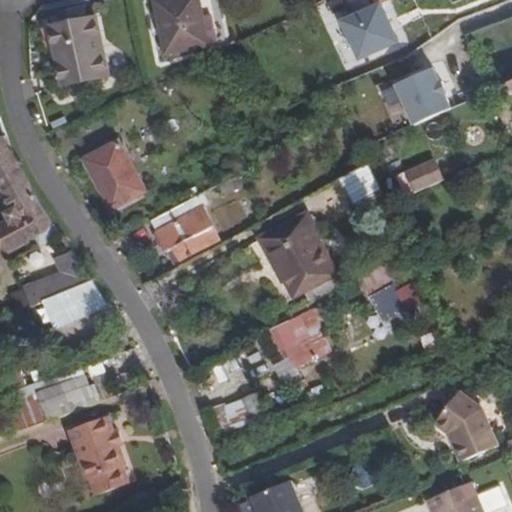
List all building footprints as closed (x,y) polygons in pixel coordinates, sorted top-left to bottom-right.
[(200,0),(170,0),(157,3),(167,54),(209,46),(200,0)] [(361,63),(405,44),(387,2),(343,20),(361,63)] [(110,76),(97,16),(51,27),(65,87),(110,76)] [(441,67),(400,83),(417,127),(458,111),(441,67)] [(44,222),(55,215),(27,167),(17,136),(0,146),(0,153),(3,159),(0,160),(0,169),(2,173),(9,186),(1,191),(15,215),(2,224),(14,245),(38,231),(47,225),(44,222)] [(147,192),(120,141),(87,161),(115,210),(147,192)] [(440,159),(399,174),(407,197),(449,181),(440,159)] [(382,191),(382,190),(371,167),(344,181),(357,204),(382,191)] [(9,186),(2,173),(0,174),(0,188),(1,191),(9,186)] [(175,249),(182,264),(219,244),(212,230),(216,227),(206,207),(212,204),(206,193),(151,221),(169,253),(175,249)] [(47,225),(38,231),(44,239),(63,227),(55,215),(44,222),(47,225)] [(339,274),(306,215),(264,237),(296,298),(339,274)] [(69,289),(93,280),(74,246),(56,252),(62,268),(69,289)] [(177,266),(182,264),(175,249),(169,253),(177,266)] [(69,289),(62,268),(25,282),(32,303),(48,297),(69,289)] [(93,280),(69,289),(48,297),(58,323),(108,305),(93,280)] [(372,296),(384,328),(427,312),(414,280),(372,296)] [(329,307),(275,332),(284,351),(290,349),(300,369),(332,354),(323,334),(338,326),(329,307)] [(291,359),(277,365),(284,382),(298,376),(291,359)] [(91,400),(89,394),(96,391),(91,384),(86,386),(79,368),(25,389),(28,398),(38,394),(47,416),(91,400)] [(488,408),(464,394),(442,425),(453,428),(457,439),(454,440),(458,458),(499,448),(488,408)] [(220,424),(265,413),(261,396),(216,407),(220,424)] [(120,445),(115,429),(113,430),(106,415),(71,429),(78,449),(85,466),(88,466),(92,478),(98,493),(127,482),(122,467),(125,465),(128,464),(120,445)] [(453,428),(442,425),(440,427),(451,431),(454,440),(457,439),(453,428)] [(115,429),(120,445),(125,443),(120,428),(115,429)] [(131,481),(125,465),(122,467),(127,482),(131,481)] [(258,511),(304,511),(293,484),(253,500),(258,511)] [(476,498),(481,511),(509,511),(499,488),(476,498)] [(481,511),(476,498),(465,502),(463,498),(459,500),(454,492),(428,502),(432,511),(481,511)] [(138,508),(155,502),(152,493),(135,498),(138,508)]
